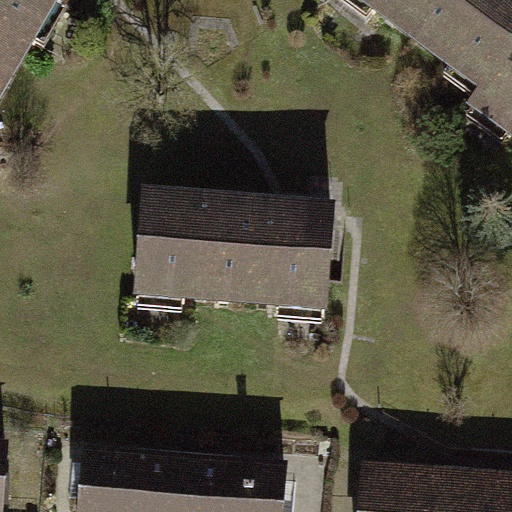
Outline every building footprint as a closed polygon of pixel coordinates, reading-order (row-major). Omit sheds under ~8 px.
[(67,0),(0,0),(0,176),(4,179),(94,14),(67,0)] [(511,0),(382,0),(375,10),(511,107),(511,0)] [(368,213),(170,200),(162,315),(362,333),(368,213)] [(0,511),(34,511),(33,452),(0,451),(0,511)] [(316,511),(319,480),(114,464),(109,511),(316,511)] [(511,511),(511,487),(384,481),(381,511),(511,511)]
